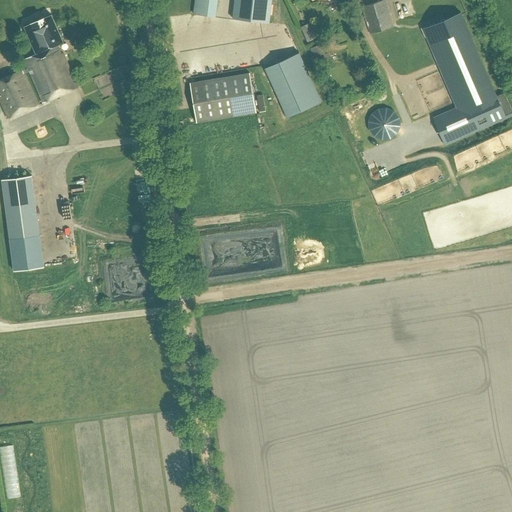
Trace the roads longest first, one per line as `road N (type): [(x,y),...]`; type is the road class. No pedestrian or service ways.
road 1 (track): [(181,298),(511,250)]
road 2 (unclassified): [(182,307),(146,0)]
road 3 (track): [(213,511),(186,325)]
